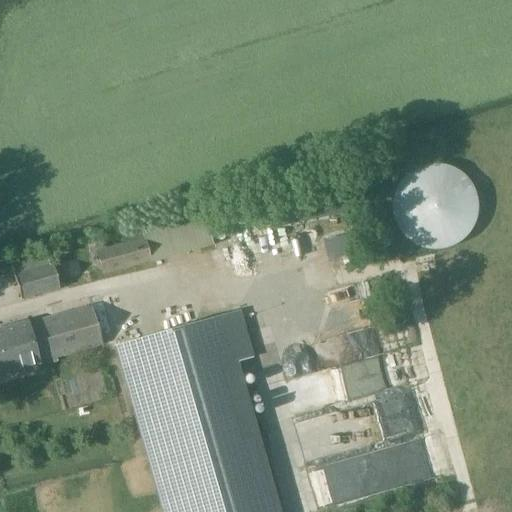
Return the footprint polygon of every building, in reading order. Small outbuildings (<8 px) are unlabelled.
[(143,239),(96,252),(102,276),(151,262),(143,239)] [(65,247),(57,249),(59,256),(67,254),(65,247)] [(44,251),(9,262),(20,300),(58,289),(51,266),(49,267),(44,251)] [(91,306),(26,323),(37,363),(104,344),(91,306)] [(240,311),(115,346),(162,511),(281,511),(238,361),(253,357),(240,311)] [(26,323),(0,330),(0,374),(37,364),(26,323)]
